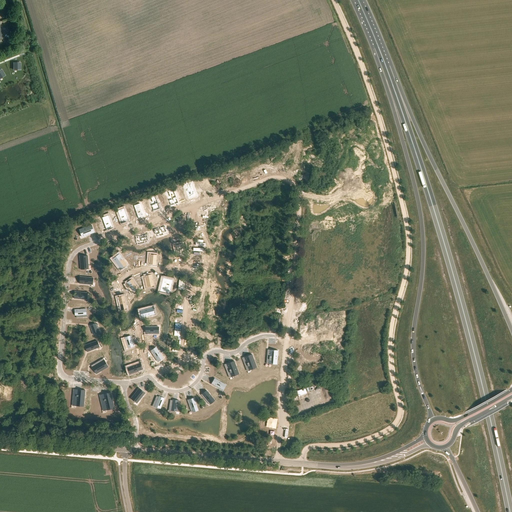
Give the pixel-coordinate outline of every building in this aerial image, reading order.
[(35,118),(37,112),(31,109),(28,115),(35,118)] [(276,152),(263,157),(265,162),(269,161),(270,164),(280,161),(276,152)] [(288,155),(288,165),(297,166),(298,152),(293,152),(292,155),(288,155)] [(251,164),(250,164),(253,173),(259,171),(254,158),(250,160),(251,164)] [(236,171),(234,171),(237,180),(243,178),(239,165),(234,167),(236,171)] [(220,177),(218,178),(222,187),(228,185),(223,172),(219,174),(220,177)] [(204,183),(203,184),(206,193),(212,191),(207,178),(203,180),(204,183)] [(191,183),(184,186),(189,198),(196,196),(191,183)] [(284,183),(282,192),(284,192),(283,196),(287,197),(290,184),(284,183)] [(266,189),(264,189),(265,195),(267,195),(268,198),(273,198),(271,187),(266,187),(266,189)] [(174,191),(167,194),(171,206),(178,203),(174,191)] [(250,195),(248,196),(250,202),(252,201),(254,204),(259,202),(255,192),(250,194),(250,195)] [(152,202),(151,202),(154,211),(160,209),(156,197),(151,198),(152,202)] [(240,197),(234,199),(237,208),(239,207),(240,211),(245,209),(240,197)] [(137,209),(135,209),(138,218),(145,216),(140,203),(136,205),(137,209)] [(223,203),(217,207),(223,214),(225,213),(227,216),(231,213),(223,203)] [(121,214),(119,214),(122,223),(128,221),(124,208),(119,210),(121,214)] [(211,214),(204,220),(212,231),(217,227),(214,224),(217,222),(211,214)] [(105,221),(103,221),(107,230),(113,228),(108,215),(104,217),(105,221)] [(250,229),(248,232),(252,234),(258,223),(252,220),(248,228),(250,229)] [(92,225),(79,230),(82,237),(94,233),(92,225)] [(165,227),(154,230),(156,235),(157,235),(158,237),(164,235),(163,233),(167,232),(165,227)] [(201,237),(200,247),(210,248),(210,244),(214,245),(215,238),(201,237)] [(177,251),(176,251),(176,254),(178,254),(178,255),(184,254),(182,245),(176,246),(177,251)] [(240,246),(236,252),(247,259),(251,252),(240,246)] [(119,254),(113,259),(121,270),(127,265),(119,254)] [(258,255),(257,268),(264,269),(266,256),(258,255)] [(87,256),(80,257),(81,270),(88,269),(87,256)] [(272,262),(271,272),(280,273),(282,260),(276,259),(276,263),(272,262)] [(234,264),(233,270),(235,270),(235,274),(240,275),(242,264),(237,263),(236,263),(236,264),(234,264)] [(146,277),(144,278),(145,284),(147,283),(148,287),(154,286),(152,275),(146,276),(146,277)] [(163,278),(160,292),(165,293),(166,289),(170,290),(172,280),(163,278)] [(128,284),(126,285),(130,290),(131,289),(134,292),(138,289),(132,279),(127,282),(128,284)] [(241,281),(229,288),(231,293),(235,291),(237,295),(245,290),(241,281)] [(257,292),(256,296),(262,298),(267,286),(261,283),(259,289),(257,289),(261,290),(259,293),(257,292)] [(274,298),(274,303),(281,303),(282,290),(275,290),(274,295),(277,296),(276,299),(274,298)] [(124,296),(117,298),(119,307),(121,306),(122,310),(127,309),(124,296)] [(153,308),(140,311),(142,317),(151,315),(150,313),(154,312),(153,308)] [(86,309),(74,310),(75,315),(76,315),(76,318),(83,317),(82,315),(86,315),(86,309)] [(274,311),(261,315),(263,321),(267,319),(268,323),(277,319),(274,311)] [(220,323),(219,336),(225,337),(226,331),(227,331),(224,331),(224,328),(226,328),(227,324),(220,323)] [(95,324),(90,326),(93,335),(99,333),(97,328),(98,327),(97,324),(95,325),(95,324)] [(208,327),(201,330),(205,342),(213,340),(211,335),(213,334),(208,335),(207,332),(210,331),(208,327)] [(193,339),(191,339),(194,348),(200,346),(196,334),(192,335),(193,339)] [(126,339),(123,340),(125,345),(127,345),(128,348),(134,347),(130,336),(125,338),(126,339)] [(97,341),(85,346),(87,352),(96,349),(95,347),(99,345),(97,341)] [(156,347),(150,351),(156,359),(157,358),(159,361),(163,358),(156,347)] [(268,350),(267,360),(270,360),(270,364),(277,364),(278,351),(268,350)] [(252,354),(242,358),(246,367),(249,366),(250,370),(257,367),(252,354)] [(100,361),(91,366),(96,374),(108,367),(105,362),(102,364),(100,361)] [(234,361),(224,365),(228,374),(231,373),(233,377),(239,374),(234,361)] [(132,368),(128,370),(130,374),(142,370),(140,363),(131,367),(132,368)] [(215,379),(211,384),(219,389),(220,387),(224,389),(226,385),(215,379)] [(139,388),(131,399),(137,403),(145,393),(139,388)] [(74,390),(73,402),(76,402),(76,406),(84,407),(85,391),(74,390)] [(206,391),(201,395),(207,402),(209,401),(211,404),(215,401),(206,391)] [(111,393),(100,395),(102,407),(106,407),(106,410),(114,409),(111,393)] [(157,397),(154,402),(156,403),(155,407),(160,409),(164,399),(159,396),(159,397),(157,397)] [(194,398),(188,400),(191,409),(192,409),(194,412),(198,411),(194,398)] [(171,402),(170,408),(172,408),(172,412),(177,412),(179,401),(173,401),(173,402),(171,402)]
